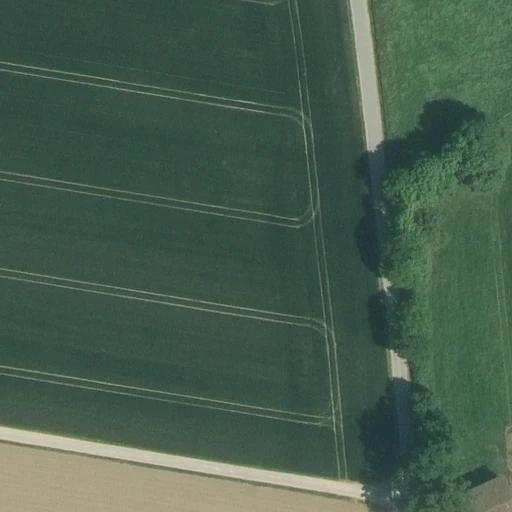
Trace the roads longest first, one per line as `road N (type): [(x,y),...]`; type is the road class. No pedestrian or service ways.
road 1 (unclassified): [(408,505),(355,0)]
road 2 (unclassified): [(0,434),(408,505)]
